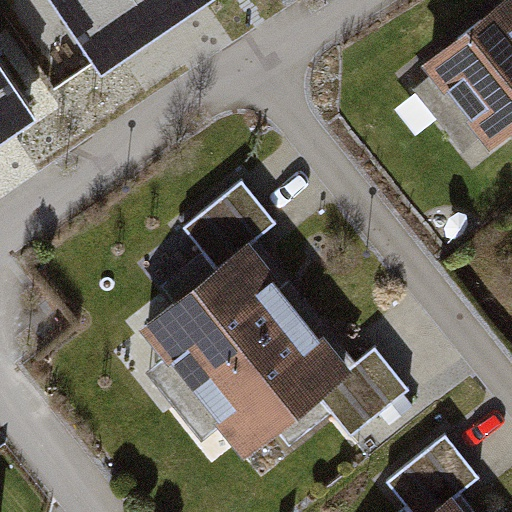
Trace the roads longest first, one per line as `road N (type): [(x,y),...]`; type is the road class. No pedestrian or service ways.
road 1 (residential): [(244,65),(511,396)]
road 2 (residential): [(0,231),(244,65)]
road 3 (residential): [(104,511),(0,379)]
road 4 (residential): [(244,65),(350,0)]
